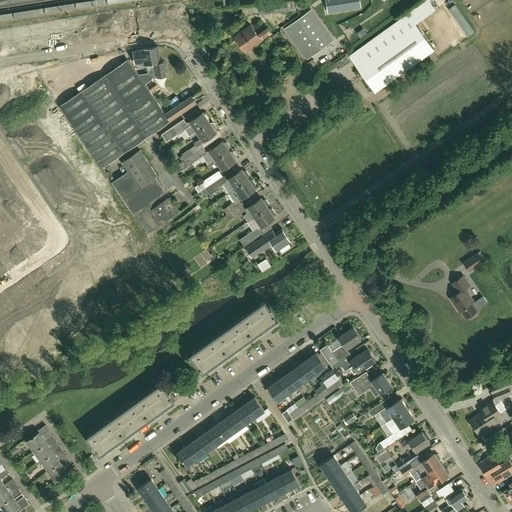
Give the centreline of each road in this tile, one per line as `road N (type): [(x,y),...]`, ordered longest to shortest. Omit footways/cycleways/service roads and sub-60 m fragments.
road 1 (residential): [(98,484),(357,297)]
road 2 (unclassified): [(498,511),(357,297)]
road 3 (unclassified): [(311,230),(511,91)]
road 4 (unclassified): [(181,42),(311,230)]
road 5 (unknown): [(0,74),(150,39),(181,42)]
